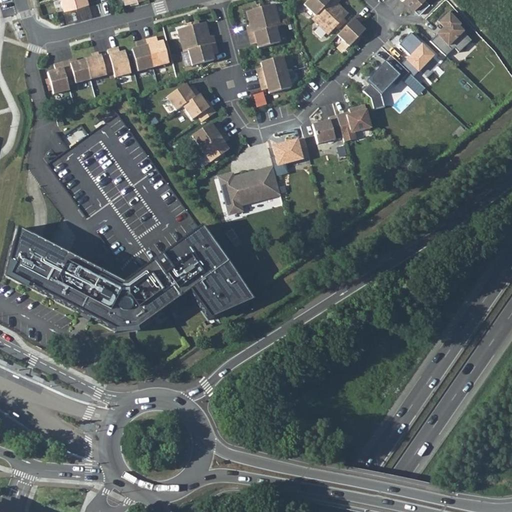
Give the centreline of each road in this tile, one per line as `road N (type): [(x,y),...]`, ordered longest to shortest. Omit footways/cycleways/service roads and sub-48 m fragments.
road 1 (trunk): [(511,180),(180,401)]
road 2 (residential): [(218,0),(235,64),(226,95),(240,124),(255,134),(309,107),(386,22)]
road 3 (secondary): [(511,509),(248,460),(207,438)]
road 4 (trunk): [(511,260),(338,511)]
road 5 (trunk): [(375,511),(511,313)]
road 6 (secondary): [(194,481),(248,477),(416,511)]
road 7 (residential): [(23,0),(37,29),(49,34),(191,0)]
road 8 (secondary): [(136,400),(97,394),(0,345)]
